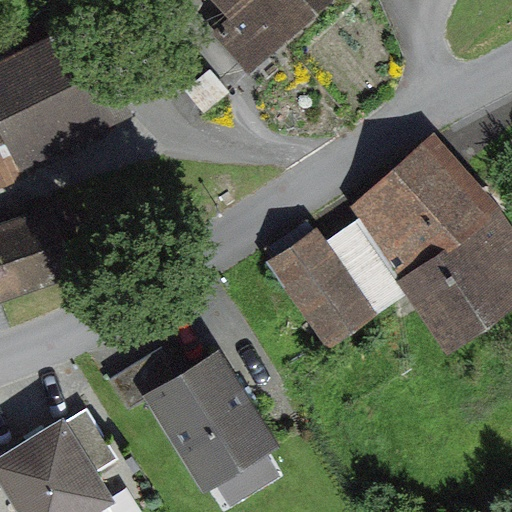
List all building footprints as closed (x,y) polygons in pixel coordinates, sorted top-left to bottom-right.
[(353,0),(215,0),(275,68),(353,0)] [(126,106),(86,19),(0,58),(0,122),(16,157),(126,106)] [(466,343),(511,313),(511,192),(461,132),(367,212),(376,222),(346,243),(337,229),(287,262),(296,276),(347,351),(434,293),(466,343)] [(90,277),(62,204),(0,228),(0,248),(21,303),(90,277)] [(303,442),(223,320),(139,374),(218,497),(303,442)] [(110,511),(138,495),(83,408),(5,457),(39,511),(110,511)]
